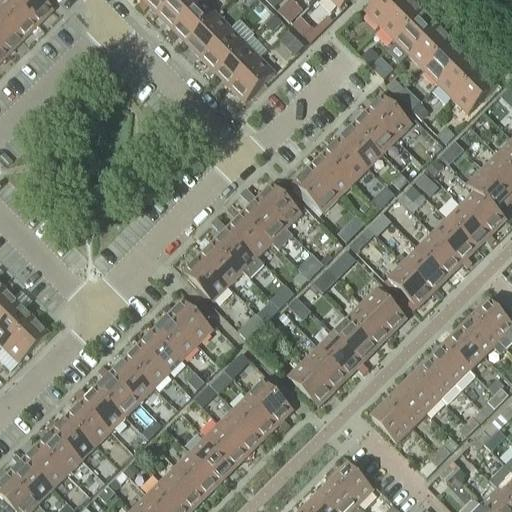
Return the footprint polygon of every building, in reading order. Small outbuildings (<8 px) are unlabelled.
[(0,22),(21,44),(36,29),(6,0),(5,0),(0,5),(0,22)] [(6,0),(36,29),(51,15),(37,1),(35,0),(6,0)] [(37,0),(37,1),(51,15),(54,12),(42,0),(37,0)] [(157,19),(176,0),(147,0),(142,5),(157,19)] [(171,34),(202,3),(198,0),(176,0),(157,19),(171,34)] [(263,0),(263,1),(273,11),(284,0),(263,0)] [(327,0),(339,12),(351,0),(327,0)] [(380,29),(409,0),(379,0),(365,15),(380,29)] [(395,44),(425,14),(410,0),(409,0),(380,29),(395,44)] [(290,2),(277,15),(288,27),(301,14),(290,2)] [(185,48),(216,18),(202,3),(171,34),(185,48)] [(410,59),(439,29),(425,14),(395,44),(410,59)] [(200,63),(231,32),(216,18),(185,48),(200,63)] [(265,28),(274,36),(282,27),(274,18),(265,28)] [(303,40),(309,47),(328,28),(332,24),(327,20),(313,32),(312,30),(303,40)] [(0,51),(7,59),(21,44),(0,22),(0,51)] [(424,74),(454,44),(439,29),(410,59),(424,74)] [(214,77),(245,47),(231,32),(200,63),(214,77)] [(439,89),(469,59),(454,44),(424,74),(439,89)] [(229,92),(259,61),(245,47),(214,77),(229,92)] [(369,52),(360,61),(369,70),(379,61),(369,52)] [(454,103),(484,74),(469,59),(439,89),(454,103)] [(259,61),(229,92),(244,107),(275,77),(259,61)] [(379,64),(371,72),(379,80),(387,73),(379,64)] [(484,74),(454,103),(469,118),(499,88),(484,74)] [(393,83),(386,90),(396,100),(404,93),(393,83)] [(406,92),(397,101),(404,108),(413,99),(406,92)] [(367,113),(398,144),(413,129),(382,98),(367,113)] [(420,107),(412,115),(420,123),(428,116),(420,107)] [(384,159),(398,144),(367,113),(353,128),(384,159)] [(369,173),(384,159),(353,128),(338,142),(369,173)] [(447,148),(455,139),(447,131),(438,139),(447,148)] [(354,188),(369,173),(338,142),(323,157),(354,188)] [(511,142),(498,157),(511,170),(511,142)] [(439,161),(449,170),(464,155),(454,146),(439,161)] [(340,203),(354,188),(323,157),(308,172),(340,203)] [(511,170),(498,157),(483,171),(511,200),(511,170)] [(435,162),(425,172),(433,180),(443,170),(435,162)] [(508,208),(511,204),(511,200),(483,171),(468,186),(496,213),(504,205),(508,208)] [(325,218),(340,203),(308,172),(294,187),(325,218)] [(423,177),(414,186),(419,191),(428,182),(423,177)] [(506,223),(496,213),(468,186),(467,187),(474,195),(461,208),(491,238),(506,223)] [(271,187),(256,202),(287,233),(302,218),(271,187)] [(412,190),(404,198),(412,207),(421,198),(412,190)] [(256,202),(241,217),(272,248),(278,253),(293,239),(287,233),(256,202)] [(364,217),(370,211),(365,205),(359,212),(364,217)] [(477,253),(491,238),(461,208),(446,223),(477,253)] [(241,217),(227,232),(258,262),(272,248),(241,217)] [(382,217),(367,233),(374,239),(377,241),(391,227),(382,217)] [(462,268),(477,253),(446,223),(432,237),(462,268)] [(227,232),(212,246),(243,277),(250,284),(264,269),(258,262),(227,232)] [(348,251),(356,258),(374,239),(367,233),(348,251)] [(447,282),(462,268),(432,237),(417,252),(447,282)] [(212,246),(197,261),(228,292),(243,277),(212,246)] [(432,297),(447,282),(417,252),(402,267),(432,297)] [(345,254),(336,264),(346,274),(355,265),(345,254)] [(197,261),(183,276),(214,306),(228,292),(197,261)] [(418,312),(432,297),(402,267),(387,282),(418,312)] [(299,276),(293,282),(300,290),(306,284),(299,276)] [(318,281),(312,288),(322,298),(329,291),(318,281)] [(0,324),(17,307),(3,293),(0,295),(0,324)] [(362,308),(392,338),(406,323),(376,293),(362,308)] [(285,308),(275,298),(270,303),(280,313),(285,308)] [(296,301),(287,310),(294,317),(304,308),(296,301)] [(182,304),(167,319),(197,349),(212,334),(182,304)] [(507,353),(511,348),(511,328),(490,306),(475,321),(507,353)] [(0,349),(2,352),(32,321),(17,307),(0,324),(0,349)] [(377,352),(392,338),(362,308),(347,322),(377,352)] [(270,322),(261,314),(256,318),(265,327),(270,322)] [(283,316),(278,321),(285,328),(290,323),(283,316)] [(167,319),(153,334),(183,364),(197,349),(167,319)] [(256,319),(239,336),(247,344),(264,327),(256,319)] [(32,321),(2,352),(17,367),(47,337),(32,321)] [(460,336),(485,360),(493,352),(501,360),(507,353),(475,321),(460,336)] [(362,367),(377,352),(347,322),(332,337),(362,367)] [(153,334),(138,348),(168,378),(183,364),(153,334)] [(471,375),(485,360),(460,336),(446,350),(471,375)] [(348,382),(362,367),(332,337),(318,352),(348,382)] [(138,348),(124,363),(154,393),(168,378),(138,348)] [(470,375),(471,375),(446,350),(431,365),(462,395),(476,381),(470,375)] [(333,396),(348,382),(318,352),(303,366),(333,396)] [(124,363),(109,377),(139,407),(154,393),(124,363)] [(417,380),(441,404),(447,410),(462,395),(431,365),(417,380)] [(318,411),(333,396),(303,366),(288,381),(318,411)] [(231,383),(239,376),(231,368),(224,376),(231,383)] [(109,377),(102,370),(97,375),(104,382),(109,377)] [(224,376),(217,383),(225,390),(231,383),(224,376)] [(104,382),(94,392),(125,422),(139,407),(109,377),(104,382)] [(196,377),(187,385),(197,395),(206,387),(196,377)] [(402,394),(427,419),(441,404),(417,380),(402,394)] [(216,382),(210,389),(216,394),(222,388),(216,382)] [(247,399),(277,430),(293,414),(263,384),(247,399)] [(94,392),(80,406),(110,436),(125,422),(94,392)] [(412,433),(427,419),(402,394),(388,409),(412,433)] [(496,400),(503,407),(509,400),(502,394),(496,400)] [(263,444),(277,430),(247,399),(233,414),(263,444)] [(496,414),(503,407),(496,400),(489,407),(496,414)] [(80,406),(65,421),(96,451),(110,436),(80,406)] [(398,448),(412,433),(388,409),(373,423),(398,448)] [(507,424),(511,419),(511,415),(507,410),(500,417),(507,424)] [(186,412),(181,417),(181,418),(188,424),(193,419),(187,412),(186,412)] [(248,458),(263,444),(233,414),(218,428),(248,458)] [(65,421),(51,435),(81,465),(96,451),(65,421)] [(467,429),(473,436),(480,429),(473,422),(467,429)] [(156,424),(150,430),(156,436),(162,429),(156,424)] [(234,473),(248,458),(218,428),(204,443),(234,473)] [(467,443),(473,436),(467,429),(460,436),(467,443)] [(476,441),(483,448),(490,441),(483,434),(476,441)] [(51,435),(36,450),(67,480),(81,465),(51,435)] [(477,455),(483,448),(476,441),(470,448),(477,455)] [(220,487),(234,473),(204,443),(190,457),(220,487)] [(36,450),(22,464),(52,494),(67,480),(36,450)] [(437,458),(443,464),(450,457),(443,451),(437,458)] [(15,457),(11,461),(17,467),(21,463),(15,457)] [(205,501),(220,487),(190,457),(175,471),(205,501)] [(437,471),(443,464),(437,458),(430,464),(437,471)] [(22,464),(7,479),(38,509),(52,494),(22,464)] [(446,473),(453,480),(460,472),(454,465),(446,473)] [(123,477),(130,483),(139,475),(132,468),(123,477)] [(348,470),(334,485),(358,509),(373,494),(348,470)] [(498,493),(497,493),(511,507),(511,476),(505,470),(490,485),(496,490),(498,493)] [(187,511),(194,511),(205,501),(175,471),(161,486),(187,511)] [(447,485),(453,480),(446,473),(440,479),(447,485)] [(7,479),(0,485),(0,500),(1,501),(11,511),(34,511),(38,509),(7,479)] [(114,483),(110,488),(115,493),(119,488),(114,483)] [(334,485),(319,499),(331,511),(360,511),(358,509),(334,485)] [(158,511),(187,511),(161,486),(146,500),(158,511)] [(108,491),(98,501),(105,508),(115,498),(108,491)] [(482,508),(485,511),(511,511),(511,507),(497,493),(482,508)] [(331,511),(319,499),(306,511),(331,511)] [(158,511),(146,500),(134,511),(158,511)] [(11,511),(1,501),(0,501),(0,511),(11,511)]
